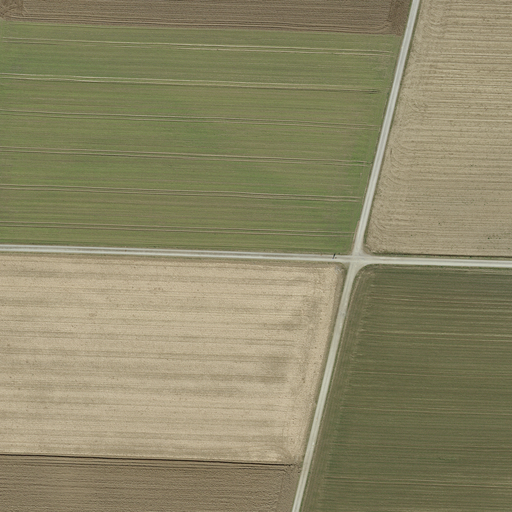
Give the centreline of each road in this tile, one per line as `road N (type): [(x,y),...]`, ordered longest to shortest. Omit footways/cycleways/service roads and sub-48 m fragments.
road 1 (track): [(294,511),(415,0)]
road 2 (track): [(511,265),(0,247)]
